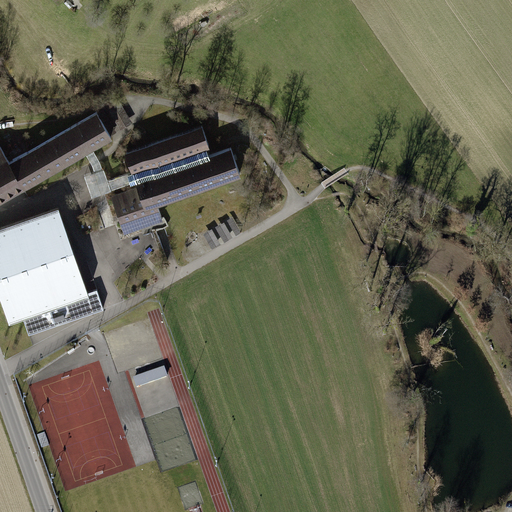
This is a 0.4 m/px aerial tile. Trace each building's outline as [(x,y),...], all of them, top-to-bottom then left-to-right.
[(0,145),(0,199),(10,194),(85,150),(86,150),(89,155),(91,154),(94,152),(91,147),(111,135),(98,112),(10,163),(0,145)] [(114,196),(126,231),(163,219),(157,201),(240,173),(231,147),(210,155),(207,146),(209,145),(202,125),(127,151),(134,173),(130,174),(131,177),(132,180),(136,178),(139,187),(114,196)] [(131,177),(130,174),(130,172),(108,180),(104,169),(103,169),(100,161),(91,147),(94,152),(91,154),(89,155),(86,150),(85,150),(94,165),(95,172),(85,175),(93,196),(112,190),(111,189),(133,181),(132,180),(131,177)] [(59,205),(0,225),(0,292),(10,320),(23,316),(89,292),(59,205)] [(168,376),(164,367),(133,378),(137,387),(168,376)]
